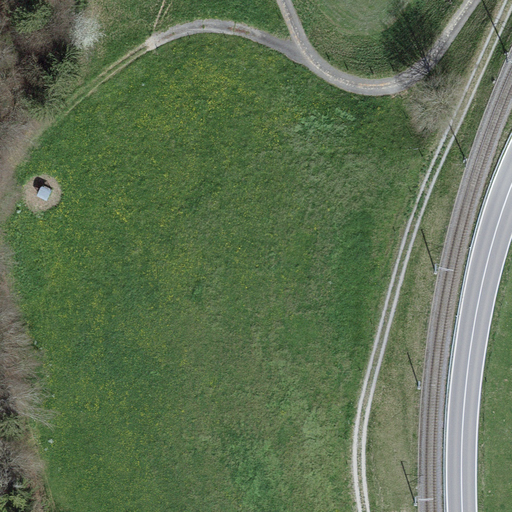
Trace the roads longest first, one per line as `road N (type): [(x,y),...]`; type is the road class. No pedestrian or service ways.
road 1 (track): [(511,0),(409,229),(363,410),(363,511)]
road 2 (secondary): [(511,185),(467,363),(462,511)]
road 3 (track): [(473,0),(406,81),(376,88),(349,85),(309,60),(282,0)]
